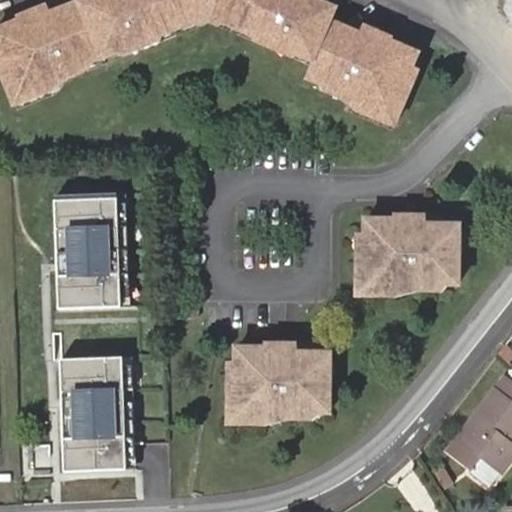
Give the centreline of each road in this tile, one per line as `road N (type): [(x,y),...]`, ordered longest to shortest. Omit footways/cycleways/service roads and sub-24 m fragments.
road 1 (residential): [(511,283),(393,427),(326,479),(247,506),(187,511)]
road 2 (residential): [(320,191),(311,277),(280,287),(225,286),(217,250),(226,204),(253,188)]
road 3 (residential): [(320,191),(410,172),(507,70)]
